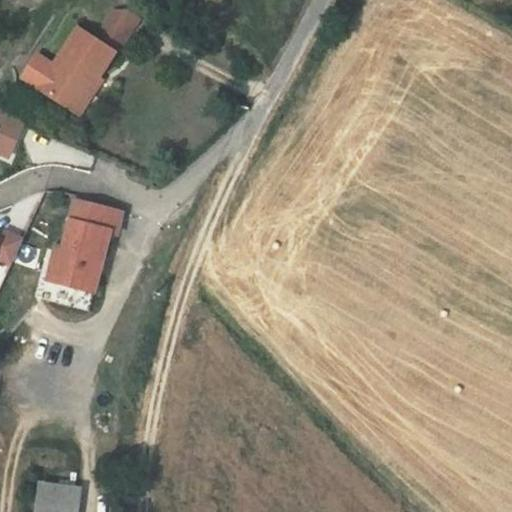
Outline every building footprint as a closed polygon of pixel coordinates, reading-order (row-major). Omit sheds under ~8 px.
[(94,39),(115,52),(134,21),(115,9),(94,39)] [(94,39),(78,28),(54,65),(39,88),(76,112),(115,52),(94,39)] [(23,78),(39,88),(54,65),(38,55),(23,78)] [(0,109),(0,153),(9,157),(24,120),(0,109)] [(122,212),(76,200),(63,251),(55,279),(55,282),(95,292),(110,232),(116,233),(122,212)] [(4,232),(0,241),(0,258),(12,264),(23,240),(4,232)] [(48,278),(55,279),(63,251),(55,249),(48,278)] [(67,511),(70,491),(40,487),(36,511),(67,511)]
